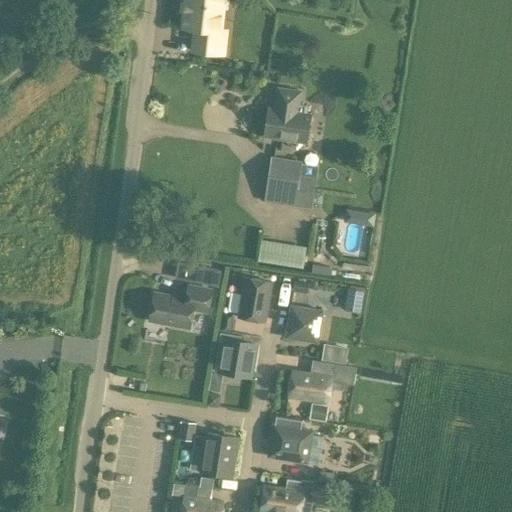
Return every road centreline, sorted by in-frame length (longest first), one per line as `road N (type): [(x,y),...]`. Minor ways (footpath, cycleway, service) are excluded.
road 1 (unclassified): [(96,397),(146,29)]
road 2 (unclassified): [(263,425),(96,397)]
road 3 (unclassified): [(0,84),(91,27),(146,29)]
